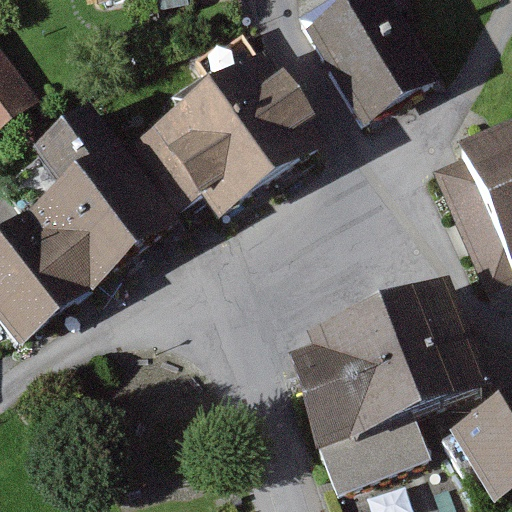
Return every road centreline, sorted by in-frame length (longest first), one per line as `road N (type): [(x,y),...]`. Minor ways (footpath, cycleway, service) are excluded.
road 1 (residential): [(228,290),(128,305),(0,403)]
road 2 (residential): [(228,290),(297,511)]
road 3 (residential): [(276,0),(300,76),(372,192)]
road 4 (residential): [(511,347),(372,192)]
road 5 (residential): [(372,192),(228,290)]
